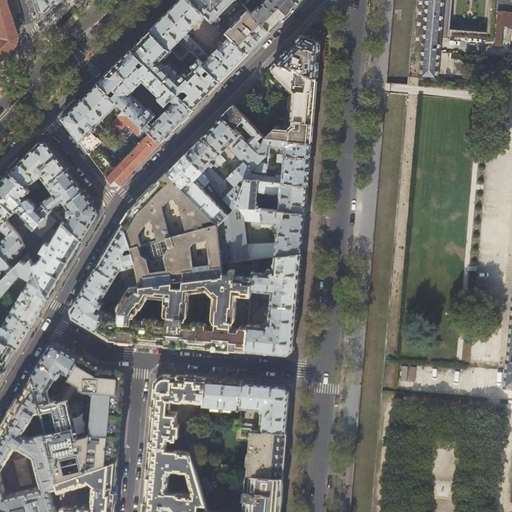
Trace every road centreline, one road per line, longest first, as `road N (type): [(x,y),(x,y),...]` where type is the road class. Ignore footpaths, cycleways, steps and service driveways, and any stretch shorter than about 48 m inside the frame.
road 1 (tertiary): [(326,371),(358,0)]
road 2 (residential): [(115,206),(318,0)]
road 3 (residential): [(326,371),(142,357)]
road 4 (residential): [(142,357),(128,511)]
road 5 (residential): [(26,92),(115,206)]
road 6 (tertiary): [(313,511),(326,371)]
road 7 (residential): [(50,319),(115,206)]
